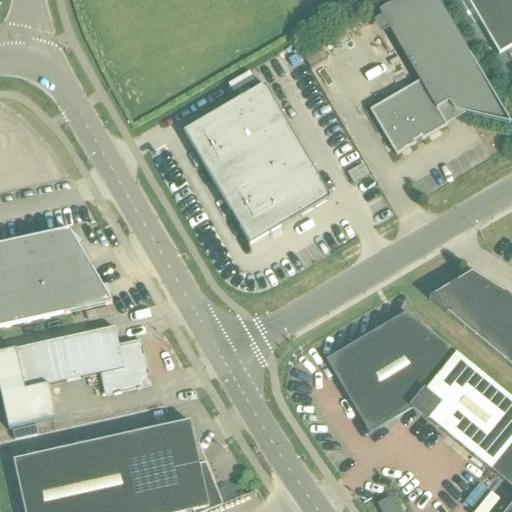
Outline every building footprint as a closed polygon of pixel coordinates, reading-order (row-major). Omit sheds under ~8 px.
[(370,111),(396,157),(447,127),(442,119),(454,112),(501,124),(504,114),(437,0),(398,0),(378,12),(419,82),(370,111)] [(511,0),(465,0),(499,57),(505,53),(511,64),(511,63),(511,0)] [(331,200),(264,86),(184,133),(250,247),(331,200)] [(69,232),(0,246),(0,288),(90,268),(69,232)] [(112,305),(90,268),(0,288),(0,296),(7,328),(112,305)] [(428,300),(480,342),(508,297),(471,274),(428,300)] [(480,342),(511,368),(511,366),(511,299),(508,297),(480,342)] [(414,409),(489,471),(511,443),(511,401),(406,314),(326,361),(369,435),(414,409)] [(106,397),(138,390),(137,384),(142,378),(148,376),(140,343),(119,348),(115,329),(0,354),(0,386),(10,431),(56,421),(49,387),(101,375),(106,397)] [(190,423),(101,443),(13,463),(24,511),(209,511),(223,507),(206,465),(200,466),(190,423)] [(511,511),(511,443),(489,471),(511,489),(511,505),(506,511),(511,511)] [(399,511),(391,497),(376,505),(380,511),(399,511)]
